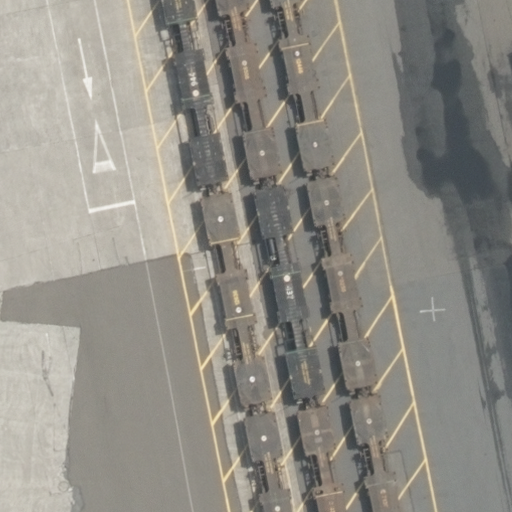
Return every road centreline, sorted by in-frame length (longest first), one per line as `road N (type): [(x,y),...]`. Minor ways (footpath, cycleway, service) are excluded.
road 1 (unknown): [(432,0),(511,398)]
road 2 (unknown): [(46,511),(0,278)]
